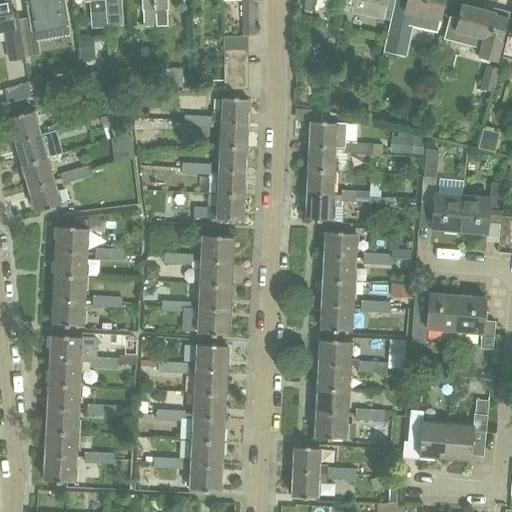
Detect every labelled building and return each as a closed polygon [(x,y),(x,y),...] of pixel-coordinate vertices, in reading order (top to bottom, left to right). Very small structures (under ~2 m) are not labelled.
[(10,0),(0,0),(0,30),(5,30),(9,59),(13,59),(23,57),(17,20),(16,12),(13,13),(10,0)] [(67,22),(63,0),(25,0),(31,28),(67,22)] [(107,26),(105,6),(104,0),(93,0),(95,27),(107,26)] [(104,0),(105,6),(107,26),(118,26),(116,5),(116,0),(104,0)] [(142,0),(143,10),(143,26),(155,25),(154,0),(142,0)] [(154,0),(155,25),(167,25),(166,0),(154,0)] [(197,0),(188,0),(189,18),(195,18),(195,14),(198,13),(197,0)] [(242,0),(244,35),(246,35),(253,35),(252,5),(251,5),(251,0),(242,0)] [(305,0),(304,9),(312,10),(314,0),(313,0),(305,0)] [(341,0),(341,9),(382,18),(386,0),(341,0)] [(403,0),(394,0),(390,21),(383,50),(398,53),(405,24),(436,31),(442,0),(406,0),(406,1),(403,0)] [(443,37),(451,39),(468,44),(468,42),(480,45),(477,56),(496,61),(510,11),(496,8),(494,12),(460,3),(456,19),(448,17),(443,37)] [(29,19),(17,20),(23,57),(38,55),(36,41),(34,28),(31,28),(29,19)] [(78,35),(78,37),(80,57),(80,60),(96,58),(93,33),(78,35)] [(246,62),(246,35),(244,35),(222,35),(222,48),(223,62),(246,62)] [(223,62),(223,76),(247,75),(246,62),(223,62)] [(498,67),(486,64),(480,88),(492,91),(498,67)] [(133,67),(112,68),(113,88),(135,87),(133,67)] [(182,68),(161,68),(161,87),(182,87),(182,68)] [(109,72),(82,73),(83,92),(110,91),(109,72)] [(151,74),(137,75),(138,89),(152,88),(151,74)] [(247,88),(247,75),(223,76),(223,88),(247,88)] [(11,87),(4,89),(8,103),(31,96),(30,90),(29,81),(11,87)] [(163,92),(132,90),(131,102),(135,102),(134,115),(144,116),(144,106),(162,107),(163,92)] [(102,92),(102,102),(117,101),(117,92),(102,92)] [(57,94),(33,96),(36,108),(48,108),(58,106),(57,94)] [(223,96),(223,98),(222,111),(213,111),(213,116),(213,119),(246,121),(248,97),(223,96)] [(379,123),(383,104),(369,101),(365,120),(379,123)] [(33,111),(9,118),(15,141),(40,134),(33,111)] [(184,125),(198,125),(198,115),(184,114),(184,125)] [(221,122),(220,144),(245,146),(246,121),(213,119),(213,116),(198,115),(198,125),(213,126),(213,121),(221,122)] [(75,118),(61,122),(64,132),(78,128),(75,118)] [(356,151),(357,141),(343,141),(344,121),(334,121),(308,120),(308,145),(333,145),(343,146),(343,151),(356,151)] [(64,132),(61,122),(47,127),(50,137),(64,132)] [(398,133),(398,135),(397,152),(422,154),(423,138),(413,137),(413,134),(398,133)] [(15,141),(22,164),(46,157),(40,134),(15,141)] [(375,142),(357,141),(356,151),(375,152),(375,142)] [(220,144),(219,168),(244,170),(245,146),(220,144)] [(308,145),(307,169),(332,170),(333,145),(308,145)] [(53,180),(46,157),(22,164),(29,187),(53,180)] [(195,172),(196,162),(182,161),(181,171),(195,172)] [(196,162),(195,172),(209,173),(210,163),(196,162)] [(430,228),(458,231),(461,194),(433,192),(436,164),(425,163),(424,176),(421,175),(418,204),(432,205),(430,228)] [(88,165),(74,169),(77,179),(91,175),(88,165)] [(219,168),(217,193),(242,194),(244,170),(219,168)] [(63,183),(77,179),(74,169),(60,173),(63,183)] [(306,193),(332,194),(332,170),(307,169),(306,193)] [(60,204),(53,180),(29,187),(36,211),(46,208),(46,210),(50,208),(50,207),(60,204)] [(458,231),(484,233),(485,220),(498,221),(501,183),(488,182),(487,196),(461,194),(458,231)] [(341,194),(341,199),(356,200),(357,190),(341,189),(341,194)] [(357,190),(356,200),(370,200),(371,196),(371,190),(357,190)] [(241,218),(242,194),(217,193),(216,217),(241,218)] [(306,193),(305,217),(331,218),(331,221),(342,222),(343,206),(340,206),(341,199),(341,194),(332,194),(306,193)] [(209,207),(194,206),(193,217),(208,217),(209,207)] [(56,250),(87,252),(88,228),(57,226),(56,250)] [(324,231),(323,255),(354,257),(355,246),(356,232),(324,231)] [(201,235),(200,249),(200,259),(231,260),(232,236),(201,235)] [(95,257),(109,258),(110,248),(95,247),(95,257)] [(125,249),(110,248),(109,258),(124,259),(125,249)] [(56,250),(55,274),(85,276),(87,252),(56,250)] [(178,263),(179,253),(164,252),(163,262),(178,263)] [(377,264),(378,253),(370,253),(363,252),(363,257),(363,260),(363,263),(377,264)] [(193,254),(179,253),(178,263),(192,264),(193,254)] [(378,253),(377,264),(392,264),(393,254),(378,253)] [(354,257),(323,255),(321,279),(353,281),(354,257)] [(200,259),(199,283),(230,285),(231,260),(200,259)] [(55,274),(53,299),(84,300),(85,276),(55,274)] [(321,279),(320,304),(351,305),(353,281),(321,279)] [(229,308),(230,285),(199,283),(198,307),(229,308)] [(413,297),(413,290),(414,284),(391,283),(390,296),(413,297)] [(453,330),(456,294),(428,292),(425,315),(412,314),(409,342),(424,343),(425,328),(453,330)] [(483,297),(456,294),(453,330),(480,333),(479,348),(491,349),(493,321),(481,320),(483,297)] [(107,306),(108,296),(93,295),(93,305),(107,306)] [(122,297),(108,296),(107,306),(121,307),(122,297)] [(83,324),(84,300),(53,299),(52,323),(83,324)] [(174,311),(175,301),(160,300),(160,310),(174,311)] [(375,311),(375,300),(361,300),(360,310),(375,311)] [(390,301),(375,300),(375,311),(389,311),(390,301)] [(189,301),(175,301),(174,311),(188,311),(189,301)] [(350,330),(351,305),(320,304),(319,328),(350,330)] [(228,333),(229,308),(198,307),(196,331),(228,333)] [(51,335),(50,358),(81,360),(90,360),(90,356),(96,356),(97,337),(83,336),(59,335),(51,335)] [(318,339),(317,363),(348,365),(349,340),(318,339)] [(389,355),(389,367),(405,368),(405,356),(406,341),(406,340),(390,340),(389,355)] [(196,344),(196,345),(194,368),(226,370),(227,345),(196,344)] [(136,364),(137,355),(119,354),(119,357),(118,362),(118,363),(136,364)] [(104,367),(104,357),(96,356),(90,356),(90,360),(89,366),(104,367)] [(119,357),(104,357),(104,367),(118,368),(118,363),(118,362),(119,357)] [(81,360),(50,358),(49,382),(80,384),(81,360)] [(357,371),(372,371),(372,361),(358,360),(357,371)] [(157,371),(171,372),(172,362),(157,361),(157,371)] [(386,361),(372,361),(372,371),(386,372),(386,361)] [(186,363),(172,362),(171,372),(185,373),(186,363)] [(316,388),(347,389),(348,365),(317,363),(316,388)] [(194,368),(193,392),(224,393),(226,370),(194,368)] [(49,382),(47,407),(79,408),(80,384),(49,382)] [(316,388),(315,412),(346,413),(347,389),(316,388)] [(224,393),(193,392),(192,416),(223,418),(224,393)] [(472,425),(446,423),(443,458),(469,460),(472,430),(485,431),(487,400),(474,399),(472,425)] [(102,404),(87,404),(87,414),(101,415),(102,404)] [(116,405),(102,404),(101,415),(116,416),(116,405)] [(47,407),(46,431),(78,432),(79,408),(47,407)] [(355,418),(369,419),(370,409),(356,408),(355,418)] [(155,420),(170,421),(171,409),(156,409),(155,420)] [(185,410),(171,409),(170,421),(185,421),(185,410)] [(384,409),(370,409),(369,419),(384,420),(384,409)] [(418,455),(443,458),(446,423),(421,420),(422,410),(409,409),(405,454),(418,455)] [(346,413),(315,412),(313,436),(344,438),(346,413)] [(192,416),(191,440),(222,442),(223,418),(192,416)] [(76,457),(77,445),(78,432),(46,431),(45,455),(76,457)] [(191,440),(190,464),(221,466),(222,442),(191,440)] [(292,471),(317,472),(318,447),(293,446),(292,471)] [(98,462),(99,452),(84,451),(84,462),(98,462)] [(114,452),(99,452),(98,462),(113,463),(114,452)] [(75,481),(76,457),(45,455),(44,479),(75,481)] [(153,457),(153,467),(168,468),(168,457),(153,457)] [(182,458),(168,457),(168,468),(182,468),(182,458)] [(221,466),(190,464),(188,488),(219,490),(221,466)] [(341,478),(341,467),(327,467),(326,473),(326,477),(341,478)] [(341,467),(341,478),(355,479),(356,468),(341,467)] [(316,497),(316,482),(326,483),(326,477),(326,473),(317,472),(292,471),(291,496),(316,497)] [(397,487),(388,487),(388,503),(397,503),(397,487)]
